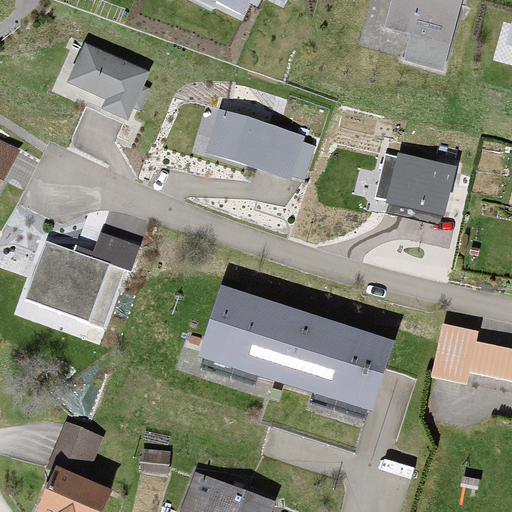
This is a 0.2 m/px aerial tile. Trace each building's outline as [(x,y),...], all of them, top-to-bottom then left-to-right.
[(270,0),(282,6),(285,0),(192,0),(235,21),(245,0),(270,0)] [(446,70),(464,7),(440,0),(389,0),(380,31),(409,39),(404,59),(446,70)] [(511,57),(511,21),(506,20),(497,53),(511,57)] [(115,124),(140,77),(79,46),(55,93),(115,124)] [(298,155),(302,140),(209,112),(197,152),(290,180),(298,155)] [(0,192),(18,157),(0,148),(0,192)] [(443,218),(455,167),(399,154),(397,163),(388,160),(380,194),(388,196),(386,205),(443,218)] [(110,336),(139,251),(96,236),(88,260),(44,245),(23,307),(110,336)] [(369,416),(391,349),(224,295),(202,362),(369,416)] [(469,377),(511,385),(511,352),(474,345),(475,337),(442,330),(433,380),(467,387),(469,377)] [(101,443),(68,428),(30,511),(99,511),(108,492),(84,481),(101,443)] [(168,457),(141,454),(138,478),(165,480),(168,457)] [(269,511),(272,504),(207,480),(194,511),(269,511)] [(391,485),(373,484),(371,511),(389,511),(391,485)]
